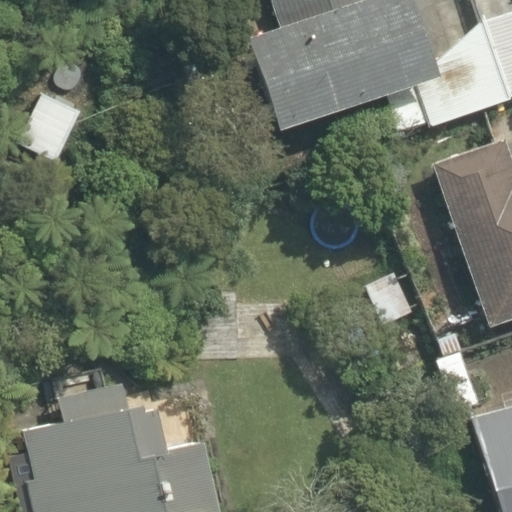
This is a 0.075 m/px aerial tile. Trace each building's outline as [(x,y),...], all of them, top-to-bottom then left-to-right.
[(270,128),(418,74),(410,51),(391,0),(265,0),(274,26),(247,36),(248,44),(233,44),(233,66),(247,67),(270,128)] [(511,0),(464,0),(474,27),(410,51),(436,123),(511,94),(511,0)] [(41,159),(69,105),(33,86),(5,140),(41,159)] [(511,131),(422,161),(475,325),(511,312),(511,131)] [(456,408),(476,401),(457,344),(413,359),(432,416),(456,408)] [(211,511),(197,441),(177,445),(168,397),(126,406),(120,375),(39,391),(42,403),(25,406),(31,433),(7,438),(21,511),(211,511)] [(511,511),(511,389),(476,401),(456,408),(490,511),(511,511)]
